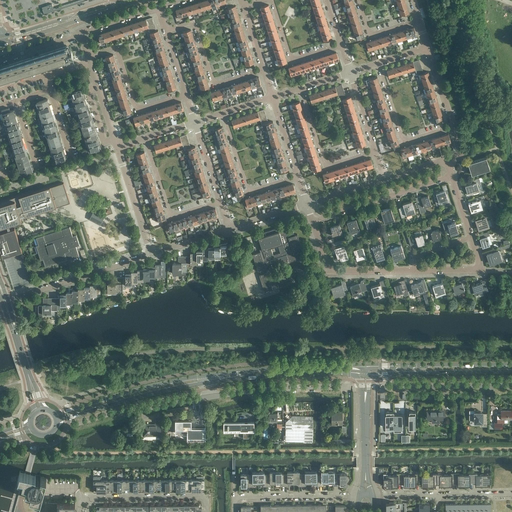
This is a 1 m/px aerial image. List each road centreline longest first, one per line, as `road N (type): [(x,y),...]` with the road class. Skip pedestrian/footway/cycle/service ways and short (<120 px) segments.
road 1 (secondary): [(364,366),(205,376)]
road 2 (secondary): [(56,425),(207,382)]
road 3 (secondary): [(205,376),(53,414)]
road 4 (unclassified): [(4,302),(151,255)]
road 5 (secondary): [(207,382),(361,372)]
road 6 (unclassified): [(187,95),(136,110),(115,47),(89,60)]
road 7 (secondary): [(511,364),(364,366)]
road 8 (unclassified): [(312,221),(451,176)]
road 9 (unclassified): [(265,72),(217,86),(196,24),(168,32)]
road 10 (secondary): [(368,373),(511,372)]
road 11 (residential): [(211,398),(348,388)]
road 12 (residential): [(234,511),(237,497),(359,495)]
road 13 (unclassified): [(414,271),(331,270),(312,221)]
road 14 (residential): [(85,501),(206,497),(207,511)]
road 15 (unclassified): [(220,202),(170,217),(145,138)]
road 16 (unclassified): [(297,177),(248,193),(223,114)]
road 17 (unclassified): [(375,151),(328,167),(301,88)]
road 18 (unclassified): [(452,127),(404,141),(378,64)]
road 19 (tertiary): [(361,372),(359,495)]
road 20 (tertiary): [(371,495),(368,373)]
